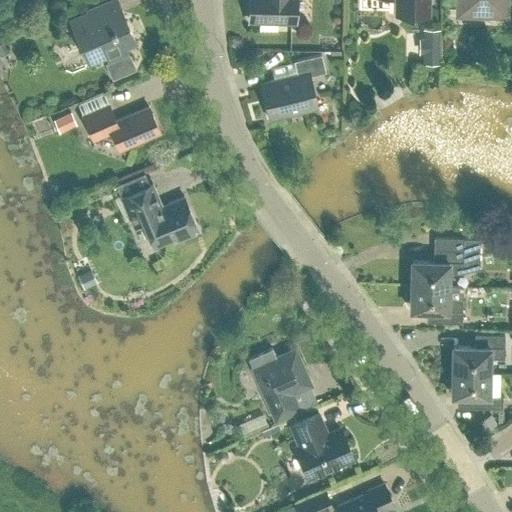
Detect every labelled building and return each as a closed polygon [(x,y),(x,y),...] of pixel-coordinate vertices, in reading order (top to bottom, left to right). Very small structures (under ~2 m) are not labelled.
[(249,0),(249,19),(259,19),(259,31),(275,32),(276,19),(293,20),(293,0),(249,0)] [(395,0),(395,12),(427,13),(427,0),(395,0)] [(455,0),(455,1),(455,6),(458,11),(462,14),(468,14),(472,12),(498,12),(498,8),(501,6),(500,0),(455,0)] [(133,40),(121,11),(103,18),(98,6),(69,19),(86,60),(104,53),(107,60),(111,69),(109,70),(111,76),(133,67),(124,44),(133,40)] [(438,61),(438,27),(422,27),(422,37),(418,37),(418,51),(421,51),(421,61),(438,61)] [(268,100),(263,101),(267,117),(306,107),(314,95),(309,74),(324,70),(320,53),(293,59),(296,73),(268,80),(264,85),(268,100)] [(107,102),(82,113),(92,138),(111,131),(118,148),(159,131),(148,105),(115,119),(107,102)] [(151,181),(120,195),(133,225),(142,222),(152,246),(175,236),(176,240),(193,233),(192,229),(197,227),(183,195),(161,204),(151,181)] [(462,272),(462,271),(478,267),(479,237),(433,236),(432,260),(410,259),(409,284),(447,285),(447,271),(462,272)] [(77,273),(83,286),(95,280),(89,267),(77,273)] [(431,309),(431,321),(460,322),(461,285),(447,285),(409,284),(409,308),(431,309)] [(451,344),(451,369),(488,370),(489,356),(503,357),(503,334),(474,333),(473,345),(451,344)] [(247,357),(274,418),(297,408),(290,392),(310,383),(294,347),(275,355),(271,346),(247,357)] [(451,369),(450,394),(472,394),(472,406),(501,407),(501,394),(498,394),(498,372),(488,372),(488,370),(451,369)] [(316,412),(291,423),(300,444),(295,446),(307,474),(351,455),(339,427),(322,435),(319,428),(322,426),(316,412)] [(338,511),(377,511),(377,510),(392,503),(383,482),(366,489),(367,490),(335,504),(338,511)] [(295,502),(299,511),(316,511),(331,506),(324,489),(295,502)]
